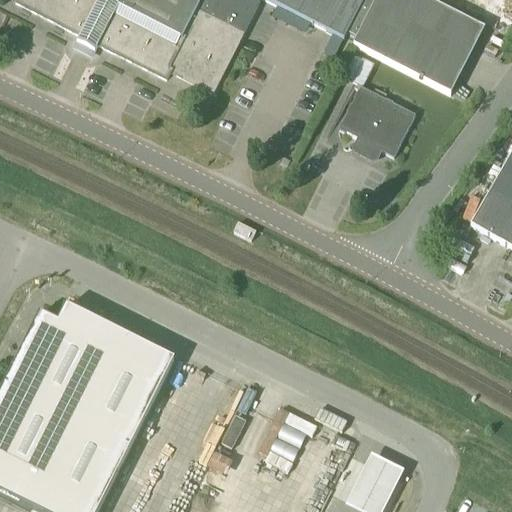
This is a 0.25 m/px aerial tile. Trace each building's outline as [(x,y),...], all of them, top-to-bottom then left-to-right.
[(242,36),(258,6),(245,0),(258,0),(344,43),(347,38),(356,43),(352,50),(449,100),(484,34),(418,0),(18,0),(15,7),(64,32),(80,40),(77,45),(76,47),(94,56),(95,54),(97,49),(113,57),(165,83),(169,76),(211,97),(242,36)] [(352,59),(341,82),(362,92),(374,68),(352,59)] [(338,134),(356,143),(351,153),(353,158),(371,167),(376,165),(381,156),(392,162),(414,120),(360,92),(338,134)] [(511,254),(511,155),(469,230),(511,254)] [(99,511),(173,365),(65,310),(56,327),(38,318),(0,393),(0,498),(27,511),(99,511)] [(176,358),(172,367),(199,377),(203,368),(176,358)] [(236,426),(236,438),(252,438),(252,426),(236,426)] [(141,445),(148,453),(164,441),(157,433),(141,445)] [(162,456),(173,457),(175,439),(164,438),(162,456)] [(384,511),(403,470),(368,454),(344,507),(355,511),(384,511)] [(163,474),(174,479),(182,462),(170,457),(163,474)] [(327,511),(330,506),(289,487),(283,502),(305,511),(327,511)]
